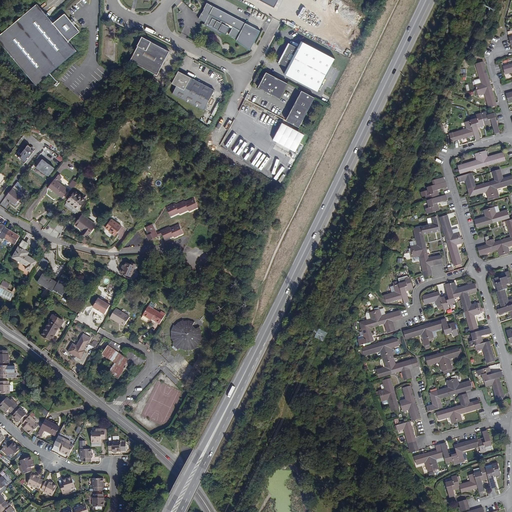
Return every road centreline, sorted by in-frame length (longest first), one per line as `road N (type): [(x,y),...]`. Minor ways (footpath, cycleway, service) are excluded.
road 1 (secondary): [(425,0),(324,211)]
road 2 (residential): [(0,210),(82,248),(199,259)]
road 3 (secondary): [(180,511),(266,334)]
road 4 (secondary): [(266,334),(173,500)]
road 5 (residential): [(475,265),(446,156),(509,139)]
road 6 (residential): [(0,418),(29,445),(78,471),(115,471),(115,511)]
road 7 (unclassified): [(152,25),(247,79),(273,31)]
road 8 (secondary): [(210,511),(177,469),(110,411)]
road 9 (secondary): [(110,411),(0,326)]
road 10 (secondary): [(266,334),(324,211)]
